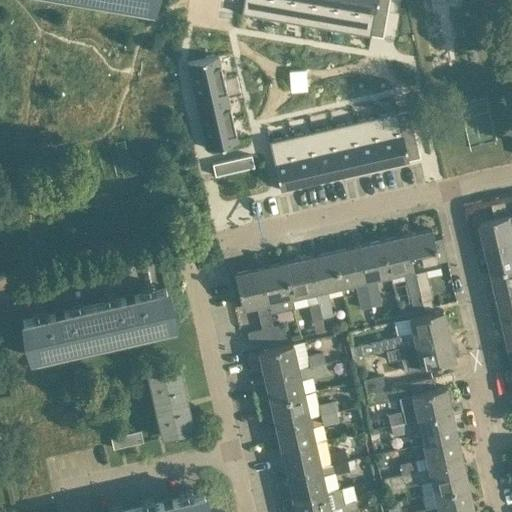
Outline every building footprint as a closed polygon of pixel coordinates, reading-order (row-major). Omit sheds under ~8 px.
[(243,0),(242,11),(264,15),(266,0),(243,0)] [(266,0),(264,15),(285,19),(288,0),(266,0)] [(288,0),(285,19),(306,23),(310,0),(288,0)] [(310,0),(306,23),(328,26),(332,0),(310,0)] [(354,0),(332,0),(328,26),(349,30),(354,0)] [(372,33),(373,25),(374,17),(376,9),(377,1),(377,0),(354,0),(349,30),(371,34),(372,33)] [(376,9),(386,11),(388,3),(377,1),(376,9)] [(386,11),(376,9),(374,17),(385,19),(386,11)] [(385,19),(374,17),(373,25),(384,27),(385,19)] [(384,27),(373,25),(372,33),(382,35),(384,27)] [(192,82),(223,75),(219,53),(187,60),(192,82)] [(197,103),(228,96),(223,75),(192,82),(197,103)] [(197,103),(202,124),(233,117),(228,96),(197,103)] [(408,108),(398,110),(400,118),(410,116),(408,108)] [(375,114),(387,164),(409,159),(408,158),(407,150),(405,142),(403,134),(401,126),(400,118),(398,110),(398,109),(375,114)] [(354,119),(366,169),(387,164),(375,114),(354,119)] [(401,126),(412,124),(410,116),(400,118),(401,126)] [(238,139),(233,117),(202,124),(207,146),(238,139)] [(366,169),(354,119),(333,124),(344,174),(366,169)] [(333,124),(312,129),(323,178),(344,174),(333,124)] [(401,126),(403,134),(414,132),(412,124),(401,126)] [(291,133),(302,183),(323,178),(312,129),(291,133)] [(415,140),(414,132),(403,134),(405,142),(415,140)] [(278,179),(280,187),(280,188),(302,183),(291,133),(269,138),(271,147),(273,155),(275,163),(276,171),(278,179)] [(405,142),(407,150),(417,148),(415,140),(405,142)] [(419,156),(417,148),(407,150),(408,158),(419,156)] [(243,154),(235,156),(238,167),(246,165),(243,154)] [(228,158),(230,169),(238,167),(235,156),(228,158)] [(220,159),(222,170),(230,169),(228,158),(220,159)] [(222,170),(220,159),(212,161),(214,172),(222,170)] [(487,246),(511,240),(511,213),(481,221),(487,246)] [(432,227),(405,233),(419,293),(430,291),(424,264),(439,260),(432,227)] [(389,272),(403,268),(410,295),(419,293),(405,233),(381,239),(389,272)] [(381,239),(357,244),(371,305),(381,302),(375,275),(389,272),(381,239)] [(511,266),(511,240),(487,246),(492,271),(511,266)] [(360,307),(371,305),(357,244),(332,250),(340,283),(354,280),(360,307)] [(307,255),(322,317),(332,314),(326,286),(340,283),(332,250),(307,255)] [(322,317),(307,255),(283,261),(291,294),(305,291),(311,319),(322,317)] [(291,294),(283,261),(258,267),(268,311),(294,306),(291,294)] [(511,266),(492,271),(498,295),(511,291),(511,266)] [(250,343),(270,338),(274,337),(268,311),(258,267),(234,272),(242,305),(255,302),(261,327),(247,330),(250,343)] [(54,310),(22,317),(31,354),(173,322),(165,285),(133,292),(133,291),(124,293),(124,294),(63,308),(63,307),(53,309),(54,310)] [(511,291),(498,295),(504,320),(511,317),(511,291)] [(408,316),(412,330),(363,341),(366,353),(388,348),(449,334),(443,308),(408,316)] [(284,322),(272,325),(271,325),(274,337),(286,335),(284,322)] [(421,366),(454,358),(449,334),(388,348),(391,358),(417,352),(421,366)] [(265,374),(298,367),(292,341),(278,344),(259,349),(265,374)] [(309,364),(325,361),(322,350),(307,353),(309,364)] [(265,374),(270,399),(304,392),(300,377),(327,371),(325,361),(309,364),(298,367),(265,374)] [(155,403),(158,415),(159,419),(162,435),(171,433),(193,428),(189,412),(186,396),(182,380),(178,363),(159,368),(148,370),(151,387),(155,403)] [(366,391),(385,387),(382,373),(363,377),(366,391)] [(387,412),(390,424),(406,420),(417,418),(451,411),(445,384),(411,392),(399,395),(402,409),(387,412)] [(385,387),(366,391),(369,403),(387,399),(385,387)] [(309,416),(304,392),(270,399),(276,423),(309,416)] [(318,403),(320,413),(335,410),(333,399),(318,403)] [(320,413),(322,424),(338,420),(335,410),(320,413)] [(417,418),(423,442),(457,434),(451,411),(417,418)] [(276,423),(281,448),(315,441),(309,416),(276,423)] [(409,431),(406,420),(390,424),(392,434),(409,431)] [(143,439),(140,429),(140,428),(111,435),(113,446),(143,439)] [(423,442),(426,456),(429,466),(462,458),(457,434),(423,442)] [(320,465),(315,441),(281,448),(287,472),(320,465)] [(331,462),(347,459),(345,449),(329,453),(331,462)] [(401,472),(383,476),(386,488),(431,479),(434,491),(468,484),(462,458),(429,466),(418,469),(401,472)] [(401,472),(418,469),(415,458),(398,462),(401,472)] [(293,497),(326,489),(323,476),(349,470),(349,468),(347,459),(320,465),(287,472),(293,497)] [(457,511),(473,508),(468,484),(434,491),(437,504),(401,511),(457,511)] [(293,497),(295,511),(341,511),(358,508),(356,497),(342,500),(339,487),(326,489),(293,497)] [(207,511),(203,490),(172,497),(171,496),(162,498),(162,499),(106,511),(207,511)] [(378,494),(367,496),(369,503),(379,501),(378,494)]
